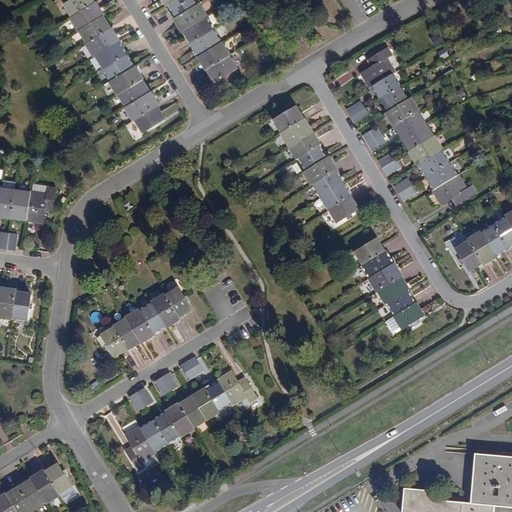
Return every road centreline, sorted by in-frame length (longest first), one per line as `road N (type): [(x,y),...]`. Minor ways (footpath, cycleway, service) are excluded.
road 1 (residential): [(511,281),(479,301),(451,294),(309,69)]
road 2 (residential): [(66,271),(79,208),(208,125)]
road 3 (residential): [(71,426),(251,313)]
road 4 (tertiary): [(419,422),(254,511)]
road 5 (tertiary): [(282,511),(419,422)]
road 6 (residential): [(71,426),(53,388),(66,271)]
road 7 (residential): [(208,125),(132,0)]
road 8 (residential): [(309,69),(431,0)]
